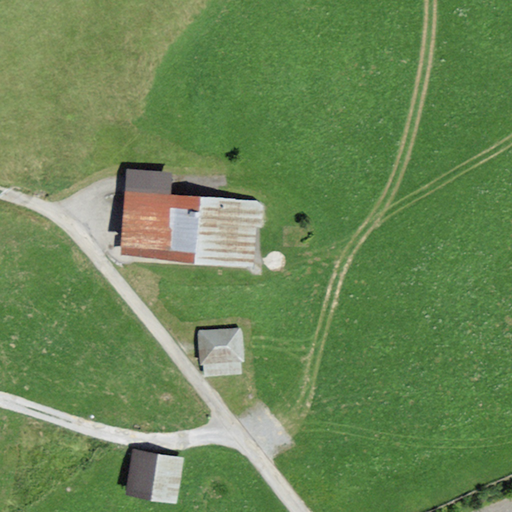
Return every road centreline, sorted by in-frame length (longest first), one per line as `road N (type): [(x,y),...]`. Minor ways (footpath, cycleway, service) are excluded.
road 1 (residential): [(302,511),(55,208)]
road 2 (track): [(0,400),(125,438),(189,439),(230,421)]
